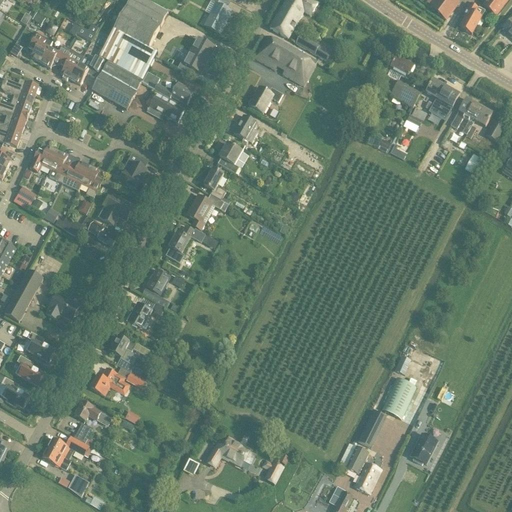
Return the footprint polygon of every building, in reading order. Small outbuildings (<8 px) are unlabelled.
[(142,0),(130,0),(114,31),(148,50),(168,14),(142,0)] [(228,6),(230,1),(228,0),(212,0),(211,2),(217,5),(205,27),(220,35),(232,13),(225,9),(226,6),(228,6)] [(311,17),(318,5),(317,4),(317,3),(314,1),(313,2),(309,0),(287,0),(270,30),(288,40),(304,13),(311,17)] [(446,20),(459,3),(454,0),(438,0),(432,10),(446,20)] [(488,0),(483,7),(496,17),(509,0),(488,0)] [(478,10),(470,5),(463,18),(465,20),(460,29),(472,35),(481,19),(485,12),(479,8),(478,10)] [(36,15),(32,21),(38,25),(37,26),(40,28),(45,20),(36,15)] [(50,23),(45,32),(54,37),(59,28),(50,23)] [(114,31),(99,57),(143,82),(158,55),(148,50),(114,31)] [(52,43),(38,35),(37,35),(29,50),(34,53),(31,59),(41,64),(49,50),(50,48),(52,43)] [(332,54),(301,36),(296,45),(327,63),(332,54)] [(316,67),(266,39),(254,60),(276,72),(277,69),(284,73),(283,76),(304,88),(316,67)] [(201,75),(215,49),(198,40),(185,63),(182,62),(178,70),(190,77),(194,71),(201,75)] [(16,44),(11,53),(17,57),(23,48),(16,44)] [(50,48),(49,50),(41,64),(50,70),(54,63),(59,66),(68,50),(63,47),(61,51),(57,49),(56,51),(50,48)] [(61,76),(71,81),(80,64),(83,58),(68,50),(59,66),(64,69),(61,76)] [(408,80),(414,67),(396,58),(390,72),(408,80)] [(80,64),(71,81),(80,87),(90,70),(80,64)] [(109,64),(103,75),(102,74),(92,91),(127,111),(136,94),(141,83),(109,64)] [(172,94),(157,86),(160,80),(148,74),(143,84),(147,86),(147,87),(170,100),(171,98),(187,107),(194,93),(178,84),(172,94)] [(3,83),(2,86),(35,98),(39,87),(20,81),(18,85),(8,82),(3,83)] [(436,100),(443,87),(433,81),(426,94),(436,100)] [(390,98),(413,109),(420,95),(398,83),(390,98)] [(35,98),(2,86),(1,89),(4,93),(14,97),(13,101),(31,108),(35,98)] [(427,116),(427,115),(423,122),(433,128),(439,116),(435,113),(441,102),(452,109),(459,96),(443,87),(436,100),(433,106),(433,105),(429,111),(430,111),(427,116)] [(279,104),(283,96),(272,89),(269,95),(259,89),(250,107),(263,114),(272,100),(279,104)] [(178,124),(185,111),(169,103),(157,97),(150,109),(162,115),(162,116),(178,124)] [(465,100),(458,113),(450,127),(456,130),(464,117),(470,121),(463,134),(466,136),(474,123),(481,110),(465,100)] [(31,108),(13,101),(11,106),(1,102),(0,102),(0,108),(28,118),(29,114),(31,108)] [(28,118),(0,108),(0,114),(7,117),(5,122),(24,128),(26,122),(27,122),(28,118)] [(270,116),(277,119),(281,112),(274,109),(270,116)] [(412,116),(423,122),(427,115),(416,109),(412,116)] [(474,123),(466,136),(467,136),(466,138),(471,140),(476,130),(472,128),(474,123),(484,129),(492,116),(481,110),(474,123)] [(423,123),(409,116),(406,123),(420,129),(423,123)] [(248,142),(257,125),(243,118),(234,134),(248,142)] [(97,119),(94,126),(100,129),(103,122),(97,119)] [(0,131),(20,139),(24,128),(5,122),(4,126),(0,124),(0,131)] [(496,143),(504,129),(493,123),(485,137),(496,143)] [(20,139),(0,131),(0,143),(17,149),(20,139)] [(458,143),(460,137),(454,134),(451,140),(458,143)] [(380,147),(379,151),(387,154),(390,155),(394,147),(382,141),(379,147),(380,147)] [(457,147),(464,151),(467,146),(460,142),(457,147)] [(249,157),(242,153),(228,145),(220,159),(221,160),(218,166),(238,177),(241,171),(249,157)] [(391,155),(405,160),(409,151),(395,145),(391,155)] [(0,168),(7,172),(12,162),(3,158),(6,153),(0,149),(0,168)] [(44,157),(38,154),(31,170),(39,174),(42,168),(49,171),(58,154),(48,149),(44,157)] [(51,172),(49,176),(49,177),(49,178),(50,178),(50,179),(54,180),(54,181),(62,185),(71,167),(65,164),(68,158),(58,154),(49,171),(51,172)] [(78,193),(81,186),(90,169),(80,164),(77,170),(71,167),(62,185),(78,193)] [(122,187),(126,190),(128,189),(141,196),(142,194),(144,194),(147,189),(145,187),(146,185),(140,181),(142,178),(143,178),(146,171),(134,165),(128,175),(126,174),(120,184),(122,185),(122,187)] [(100,174),(90,169),(81,186),(89,190),(86,197),(94,200),(106,174),(101,171),(100,174)] [(221,203),(221,202),(227,193),(217,188),(224,176),(214,170),(204,187),(213,192),(210,197),(221,203)] [(18,197),(32,206),(37,197),(23,188),(18,197)] [(292,196),(290,200),(292,203),(295,205),(298,203),(299,200),(298,196),(294,195),(292,196)] [(221,203),(210,197),(207,202),(198,197),(187,216),(196,221),(193,227),(201,231),(204,226),(201,224),(212,206),(224,213),(228,206),(221,202),(221,203)] [(132,212),(134,209),(122,202),(121,200),(117,198),(115,199),(113,198),(106,210),(104,209),(98,219),(113,227),(118,218),(126,222),(128,219),(131,218),(133,214),(132,212)] [(32,207),(39,211),(43,204),(36,200),(32,207)] [(54,225),(61,215),(51,209),(45,219),(54,225)] [(67,218),(63,224),(60,229),(65,232),(72,222),(67,218)] [(81,227),(72,222),(65,232),(78,240),(86,227),(89,230),(88,231),(99,238),(98,240),(112,248),(117,240),(103,232),(104,230),(94,223),(94,224),(86,220),(81,227)] [(177,235),(169,249),(171,250),(167,257),(180,265),(185,257),(182,255),(191,239),(199,243),(202,237),(185,228),(181,236),(177,235)] [(0,260),(8,265),(16,252),(0,243),(0,260)] [(0,260),(0,276),(1,278),(8,265),(0,260)] [(16,268),(24,273),(27,266),(19,262),(16,268)] [(147,289),(154,293),(153,295),(146,291),(142,297),(156,305),(165,310),(166,310),(170,304),(159,298),(160,296),(160,297),(170,280),(156,272),(147,289)] [(5,317),(19,324),(43,281),(29,273),(5,317)] [(182,281),(177,278),(173,284),(179,287),(182,281)] [(78,314),(78,312),(80,308),(57,296),(49,311),(50,311),(47,316),(57,322),(60,316),(72,323),(74,319),(76,318),(78,314)] [(142,330),(151,313),(138,305),(128,322),(142,330)] [(165,310),(156,305),(153,310),(156,312),(153,316),(159,320),(165,310)] [(32,342),(26,352),(49,365),(55,354),(41,346),(44,341),(32,334),(29,340),(32,342)] [(116,343),(111,353),(121,359),(120,361),(117,367),(121,370),(145,383),(152,371),(148,369),(137,362),(134,369),(132,367),(133,365),(134,363),(134,361),(133,357),(132,356),(131,355),(136,345),(127,339),(125,342),(119,339),(116,338),(114,342),(116,343)] [(137,345),(133,351),(149,360),(152,354),(137,345)] [(405,376),(412,361),(402,356),(395,371),(405,376)] [(21,365),(15,375),(38,388),(44,378),(30,370),(33,365),(21,358),(18,363),(21,365)] [(121,370),(118,376),(106,370),(102,379),(98,377),(91,390),(106,398),(110,390),(125,398),(130,387),(123,384),(125,381),(141,389),(145,383),(121,370)] [(17,406),(23,410),(29,400),(15,392),(18,387),(6,380),(3,385),(7,387),(1,398),(7,401),(6,403),(15,409),(17,406)] [(382,411),(401,421),(416,389),(396,380),(382,411)] [(26,410),(30,413),(40,397),(35,394),(26,410)] [(112,421),(100,414),(92,410),(93,410),(82,404),(75,417),(85,423),(88,419),(96,423),(96,422),(108,428),(112,421)] [(374,412),(358,443),(366,448),(382,416),(374,412)] [(125,422),(136,427),(140,420),(130,414),(125,422)] [(82,425),(74,441),(89,449),(89,450),(96,453),(100,446),(88,440),(93,431),(82,425)] [(438,444),(422,436),(411,458),(414,460),(413,462),(422,467),(423,465),(427,466),(438,444)] [(53,440),(47,450),(69,462),(74,452),(88,460),(91,454),(101,459),(103,456),(96,453),(89,450),(89,449),(74,441),(70,439),(66,448),(53,440)] [(257,457),(249,453),(249,452),(229,441),(224,450),(218,446),(207,463),(215,468),(222,456),(229,459),(228,461),(241,467),(243,463),(251,467),(257,457)] [(0,468),(8,452),(0,447),(0,468)] [(358,476),(368,455),(355,449),(345,470),(358,476)] [(69,462),(47,450),(42,459),(66,472),(71,463),(69,462)] [(286,466),(289,459),(282,455),(278,462),(286,466)] [(190,459),(185,471),(195,476),(200,464),(190,459)] [(274,464),(274,465),(266,460),(261,468),(270,473),(266,481),(275,485),(283,469),(274,464)] [(369,496),(381,471),(366,464),(354,489),(369,496)] [(74,479),(71,484),(62,479),(59,484),(68,490),(81,499),(88,486),(74,479)] [(345,511),(353,498),(344,494),(334,511),(345,511)] [(101,510),(105,503),(95,498),(91,505),(101,510)]
